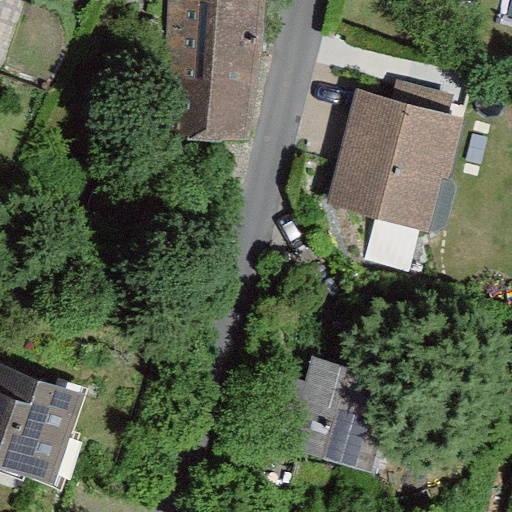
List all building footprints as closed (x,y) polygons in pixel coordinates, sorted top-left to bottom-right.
[(40,0),(0,0),(0,43),(17,52),(40,0)] [(272,0),(189,0),(181,100),(264,107),(272,0)] [(508,125),(384,91),(344,236),(468,270),(508,125)] [(403,347),(312,321),(277,446),(368,472),(403,347)] [(0,334),(0,471),(41,493),(98,387),(0,334)]
